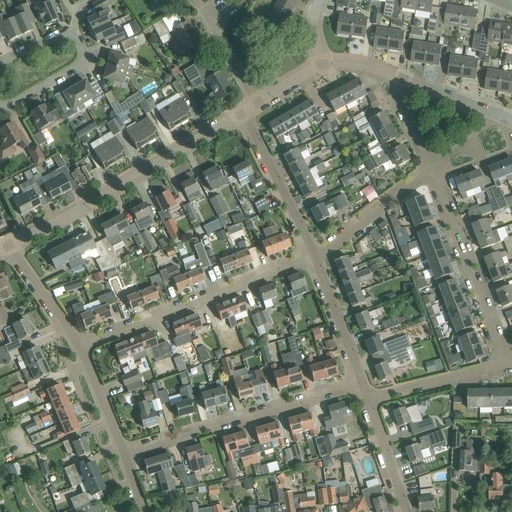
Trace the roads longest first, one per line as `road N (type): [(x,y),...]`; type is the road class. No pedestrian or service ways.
road 1 (residential): [(12,244),(244,114)]
road 2 (residential): [(123,452),(361,381)]
road 3 (residential): [(79,347),(311,260)]
road 4 (residential): [(504,363),(433,171)]
road 5 (residential): [(311,260),(244,114)]
road 6 (residential): [(311,260),(433,171)]
road 7 (residential): [(504,363),(367,397)]
road 8 (residential): [(383,70),(511,119)]
road 9 (residential): [(361,381),(311,260)]
road 10 (residential): [(79,347),(12,244)]
road 11 (residential): [(405,511),(367,397)]
road 12 (residential): [(76,27),(73,65),(0,102)]
